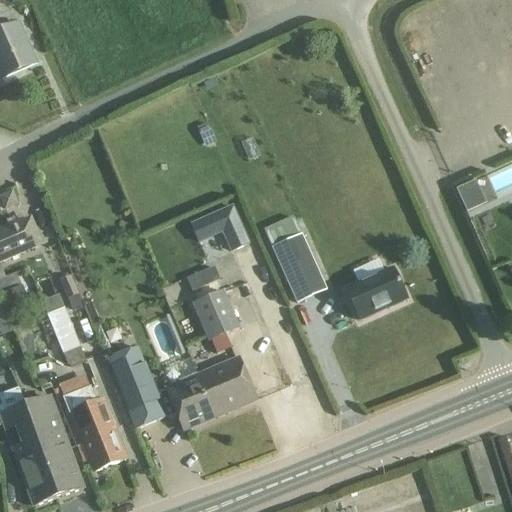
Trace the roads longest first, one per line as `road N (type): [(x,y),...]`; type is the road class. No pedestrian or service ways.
road 1 (unclassified): [(346,0),(0,162)]
road 2 (secondary): [(205,511),(511,390)]
